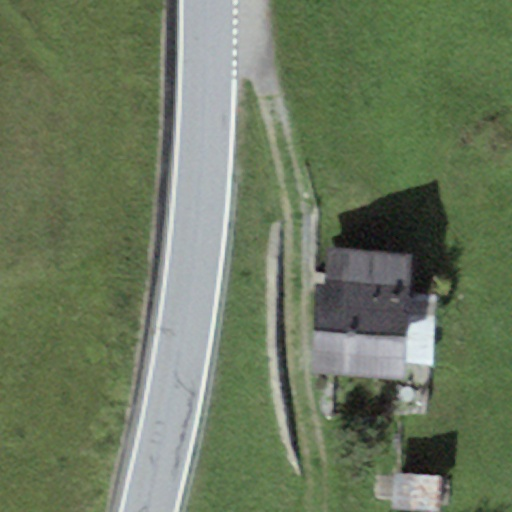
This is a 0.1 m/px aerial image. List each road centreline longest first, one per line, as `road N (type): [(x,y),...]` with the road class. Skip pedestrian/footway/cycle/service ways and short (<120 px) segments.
road 1 (track): [(323,511),(296,335),(300,201),(252,0)]
road 2 (tertiary): [(205,0),(192,280),(143,511)]
